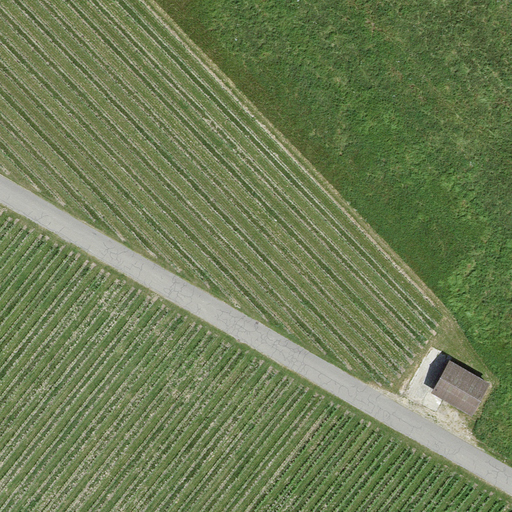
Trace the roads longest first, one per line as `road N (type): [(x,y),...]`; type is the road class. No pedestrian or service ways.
road 1 (track): [(137,0),(436,310),(441,351),(416,394),(472,431),(460,451)]
road 2 (unclassified): [(511,481),(0,189)]
